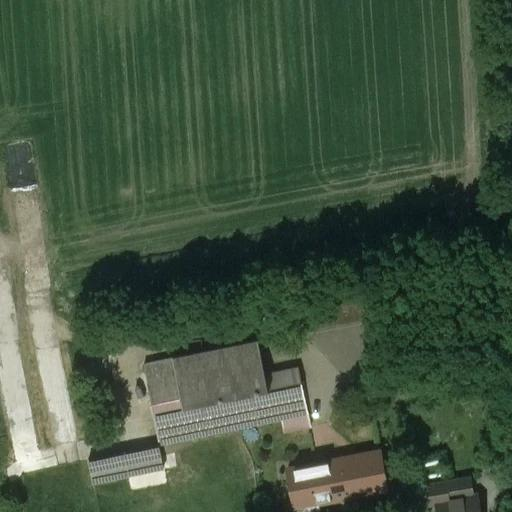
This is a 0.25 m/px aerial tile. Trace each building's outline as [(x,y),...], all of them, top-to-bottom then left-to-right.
[(382,285),(302,301),(309,331),(388,315),(382,285)] [(412,316),(389,320),(393,341),(416,337),(412,316)] [(259,341),(144,365),(161,445),(283,420),(285,433),(312,428),(300,369),(267,375),(259,341)] [(159,446),(89,460),(93,484),(164,469),(159,446)] [(362,456),(312,466),(311,464),(288,468),(296,507),(290,509),(290,511),(320,511),(319,503),(386,489),(387,491),(388,491),(381,450),(361,454),(362,456)] [(437,504),(451,501),(448,482),(428,486),(432,506),(437,505),(437,504)] [(437,504),(437,505),(438,511),(480,511),(478,496),(451,501),(437,504)]
